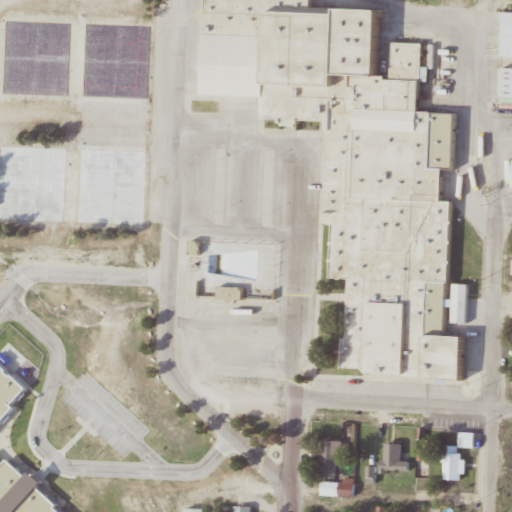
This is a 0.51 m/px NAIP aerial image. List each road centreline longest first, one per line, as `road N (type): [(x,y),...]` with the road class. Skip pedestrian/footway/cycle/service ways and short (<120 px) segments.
road 1 (residential): [(291,488),(209,414),(167,362),(189,0)]
road 2 (residential): [(489,511),(499,210)]
road 3 (residential): [(511,407),(295,398)]
